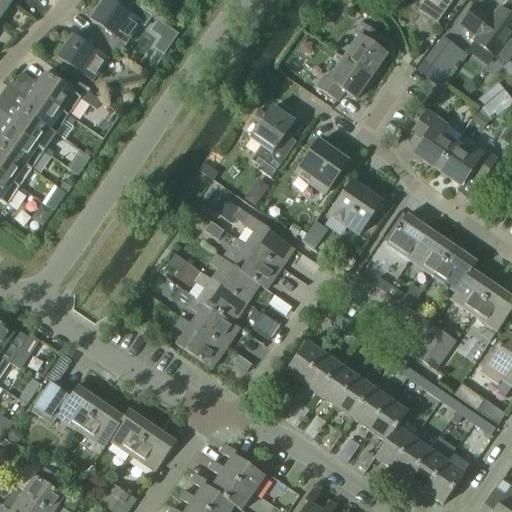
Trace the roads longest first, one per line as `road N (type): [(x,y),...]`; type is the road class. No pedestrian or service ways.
road 1 (residential): [(34,307),(241,0)]
road 2 (residential): [(511,254),(412,186),(367,132),(407,72)]
road 3 (residential): [(246,418),(326,303),(350,298),(408,336)]
road 4 (residential): [(205,419),(34,307)]
road 5 (residential): [(385,511),(246,418)]
